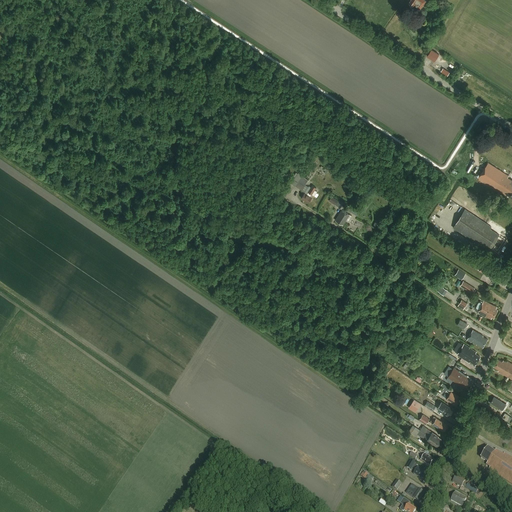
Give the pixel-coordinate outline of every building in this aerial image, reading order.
[(435,61),(439,54),(432,49),(427,56),(435,61)] [(511,180),(508,177),(509,176),(488,162),(476,182),(480,184),(482,182),(501,194),(502,193),(505,195),(506,193),(511,196),(511,180)] [(299,171),(298,173),(296,172),(292,178),(294,179),(298,182),(302,175),(303,175),(303,174),(299,171)] [(295,186),(296,185),(303,190),(306,185),(309,179),(303,175),(302,175),(298,182),(294,180),(291,183),(295,186)] [(311,195),(312,194),(314,196),(317,192),(315,190),(316,188),(312,185),(311,187),(309,186),(309,187),(306,185),(303,190),(302,191),(305,192),(301,198),(308,203),(312,197),(313,196),(311,195)] [(338,200),(332,197),(329,201),(335,205),(338,200)] [(342,209),(345,204),(339,200),(336,205),(342,209)] [(348,222),(352,216),(341,209),(338,213),(337,214),(335,217),(336,218),(335,220),(343,225),(344,223),(345,224),(347,221),(348,222)] [(465,209),(453,227),(456,230),(455,232),(460,235),(461,233),(485,249),(486,247),(490,249),(491,247),(498,236),(499,235),(490,229),(492,227),(465,209)] [(479,271),(488,277),(492,271),(483,266),(479,271)] [(462,279),(466,273),(459,268),(455,275),(462,279)] [(506,285),(509,279),(508,278),(509,277),(498,270),(493,278),(506,285)] [(463,281),(460,285),(471,293),(474,288),(463,281)] [(441,286),(437,291),(443,295),(446,290),(441,286)] [(486,305),(487,302),(481,299),(480,302),(479,302),(476,307),(477,308),(476,311),(482,314),(483,310),(488,312),(489,310),(490,307),(486,305)] [(489,310),(496,313),(498,309),(496,308),(497,306),(487,302),(486,305),(490,307),(489,310)] [(494,318),(496,313),(489,310),(488,312),(483,310),(482,314),(491,318),(492,317),(494,318)] [(460,319),(457,325),(464,329),(467,323),(460,319)] [(473,329),(467,339),(471,342),(472,341),(477,344),(478,343),(484,347),(488,339),(483,336),(483,335),(473,329)] [(475,364),(480,356),(475,353),(476,352),(464,344),(457,355),(470,362),(470,361),(475,364)] [(446,355),(443,360),(453,366),(457,361),(446,355)] [(511,379),(511,363),(507,361),(507,362),(503,360),(502,361),(498,359),(493,366),(499,370),(498,371),(511,379)] [(464,392),(472,379),(454,367),(453,369),(445,363),(440,371),(461,385),(459,388),(464,392)] [(448,392),(450,389),(441,383),(440,385),(443,387),(442,389),(445,391),(446,391),(448,392)] [(449,393),(448,392),(446,391),(443,396),(447,398),(446,398),(456,405),(460,398),(450,392),(449,393)] [(501,410),(505,404),(494,397),(490,403),(501,410)] [(433,411),(436,407),(427,401),(424,405),(433,411)] [(449,416),(453,409),(442,402),(437,408),(449,416)] [(509,422),(511,417),(505,413),(502,418),(509,422)] [(426,423),(428,421),(429,419),(423,414),(420,419),(426,423)] [(436,417),(432,423),(443,431),(448,424),(436,417)] [(420,430),(439,443),(442,439),(438,437),(439,436),(432,432),(431,433),(428,431),(429,430),(423,426),(420,430)] [(437,446),(439,443),(420,430),(415,427),(411,433),(416,436),(418,434),(423,438),(425,436),(428,439),(427,440),(433,445),(434,444),(437,446)] [(511,484),(511,458),(504,454),(503,455),(496,450),(495,452),(487,447),(480,458),(488,463),(486,465),(490,467),(488,469),(511,484)] [(430,465),(434,460),(425,454),(421,460),(430,465)] [(417,470),(418,467),(419,465),(410,459),(407,464),(408,465),(406,468),(411,470),(413,467),(417,470)] [(421,476),(426,479),(428,475),(427,474),(429,471),(425,468),(423,470),(418,467),(417,470),(414,473),(420,477),(421,476)] [(458,476),(454,482),(458,485),(458,486),(459,487),(460,486),(462,488),(463,486),(473,492),(471,494),(470,496),(474,499),(475,496),(474,496),(476,494),(479,489),(469,483),(469,484),(466,482),(466,481),(458,476)] [(402,484),(397,481),(392,488),(397,491),(402,484)] [(418,501),(424,492),(411,483),(405,492),(418,501)] [(467,498),(455,492),(451,500),(462,507),(467,498)] [(405,509),(408,511),(414,511),(417,508),(409,503),(410,502),(401,496),(397,501),(403,505),(401,509),(404,511),(405,509)]
